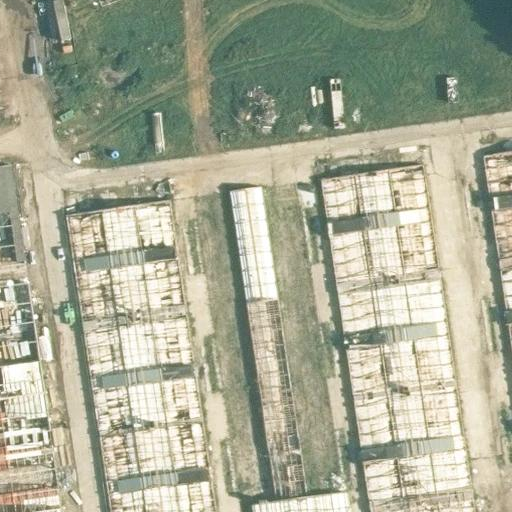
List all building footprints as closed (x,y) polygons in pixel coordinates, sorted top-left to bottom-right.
[(310,136),(305,104),(281,108),(282,115),(265,118),(269,142),(310,136)] [(511,511),(511,150),(481,156),(485,181),(466,184),(475,237),(494,234),(504,297),(483,300),(491,350),(511,347),(511,353),(511,414),(500,416),(508,464),(511,463),(511,511)] [(0,511),(59,511),(15,164),(0,166),(0,511)] [(108,511),(479,511),(432,164),(275,185),(279,212),(312,208),(318,254),(331,252),(341,320),(323,323),(329,370),(349,368),(357,430),(349,431),(357,489),(249,504),(250,511),(218,511),(216,494),(236,491),(229,442),(212,445),(179,198),(68,213),(108,511)] [(288,380),(265,186),(232,189),(255,375),(269,373),(270,382),(288,380)] [(307,492),(293,399),(262,404),(276,497),(307,492)]
